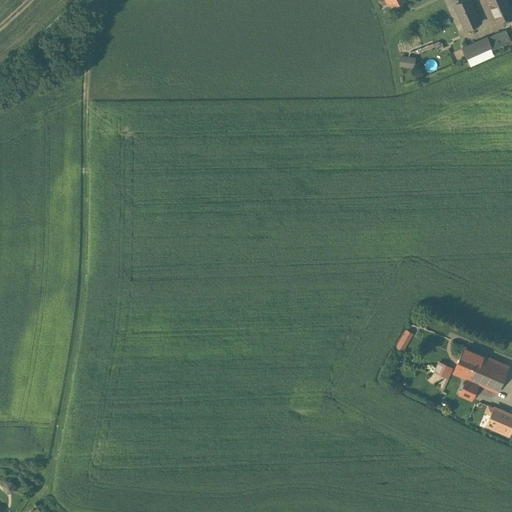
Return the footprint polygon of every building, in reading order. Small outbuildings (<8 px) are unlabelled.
[(470,0),(464,0),(455,4),(465,28),(480,22),(470,0)] [(511,10),(507,0),(487,0),(498,23),(511,16),(511,10)] [(505,29),(487,37),(491,47),(492,50),(511,41),(505,29)] [(487,37),(463,48),(467,58),(491,47),(487,37)] [(404,333),(403,335),(397,345),(403,349),(410,337),(404,333)] [(484,355),(465,347),(454,372),(467,378),(473,380),(484,355)] [(508,366),(484,355),(473,380),(467,378),(456,401),(468,406),(472,399),(490,407),(508,366)] [(511,414),(494,407),(486,426),(508,435),(511,426),(511,414)] [(14,491),(13,480),(3,481),(4,491),(14,491)]
